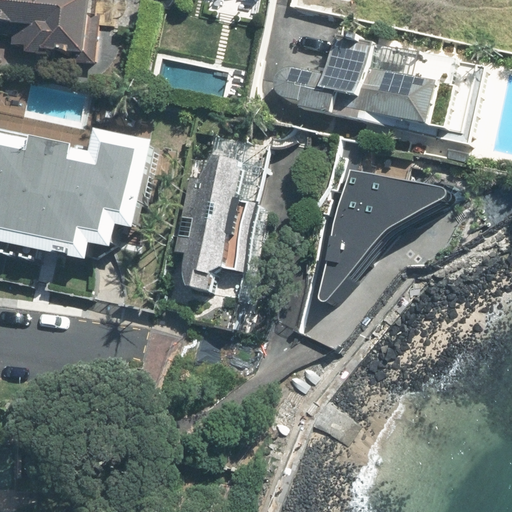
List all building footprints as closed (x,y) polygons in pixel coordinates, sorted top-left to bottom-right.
[(0,0),(0,23),(19,25),(17,46),(34,48),(33,56),(51,57),(51,60),(102,65),(107,15),(100,14),(101,0),(0,0)] [(357,0),(298,0),(296,11),(352,24),(357,0)] [(511,0),(370,0),(370,2),(511,35),(511,0)] [(289,98),(297,102),(311,105),(310,111),(441,139),(452,86),(378,70),(383,44),(344,36),(335,76),(304,70),(295,70),(288,74),(284,81),(284,90),(289,98)] [(150,233),(169,145),(110,132),(105,156),(0,134),(0,242),(102,264),(105,248),(128,253),(133,230),(150,233)] [(196,281),(200,290),(221,294),(225,275),(235,270),(257,166),(218,158),(212,182),(200,180),(191,219),(205,222),(201,240),(187,237),(184,253),(197,256),(196,262),(194,271),(196,281)] [(459,196),(358,174),(328,302),(333,309),(340,309),(401,240),(460,208),(463,200),(459,196)]
